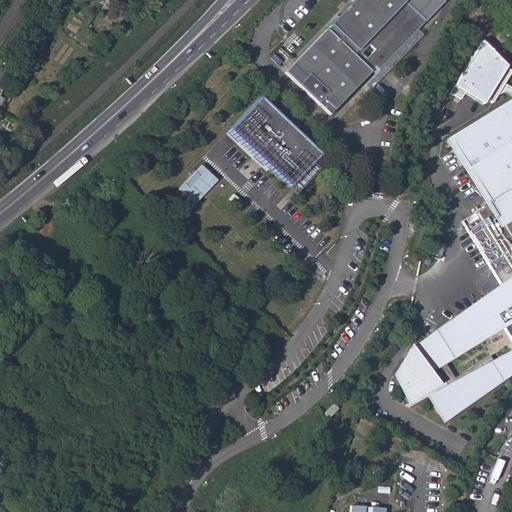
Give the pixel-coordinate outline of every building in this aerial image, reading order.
[(354,0),(347,7),(348,8),(345,11),(344,10),(330,25),(331,26),(327,29),(285,72),(330,115),(371,72),(370,71),(374,67),(378,70),(425,22),(444,2),(442,0),(354,0)] [(509,62),(484,38),(457,83),(485,102),(488,97),(494,101),(511,69),(507,66),(509,62)] [(230,130),(290,187),(294,183),(312,164),(321,155),(261,98),(230,130)] [(511,100),(449,140),(467,168),(489,204),(460,222),(492,272),(500,287),(416,346),(414,344),(394,374),(411,406),(431,395),(431,399),(432,403),(433,406),(435,409),(436,412),(439,415),(441,417),(445,419),(462,403),(460,399),(464,396),(466,400),(511,371),(511,100)] [(312,164),(294,183),(300,189),(319,170),(312,164)] [(179,189),(195,204),(218,180),(202,165),(179,189)] [(324,414),(328,418),(337,408),(333,405),(324,414)]
